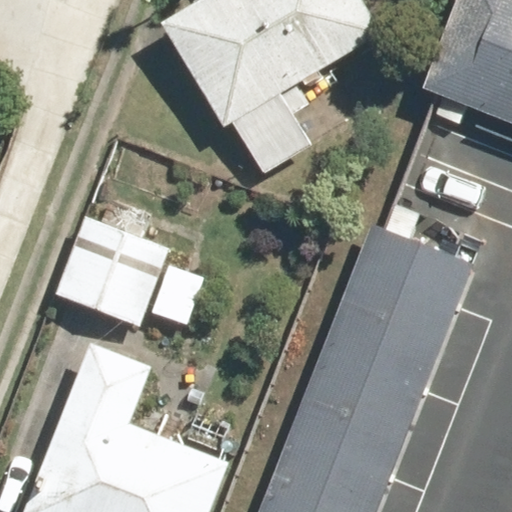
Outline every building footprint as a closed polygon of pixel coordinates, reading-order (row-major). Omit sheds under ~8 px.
[(369,0),(213,0),(172,25),(234,128),(390,34),(369,0)] [(511,0),(465,0),(436,115),(511,142),(511,0)] [(291,97),(235,130),(266,182),(322,149),(291,97)] [(378,511),(473,263),(371,224),(261,511),(378,511)] [(65,302),(144,330),(172,253),(93,225),(65,302)] [(215,511),(233,464),(193,449),(194,447),(135,426),(158,367),(96,344),(31,511),(215,511)]
